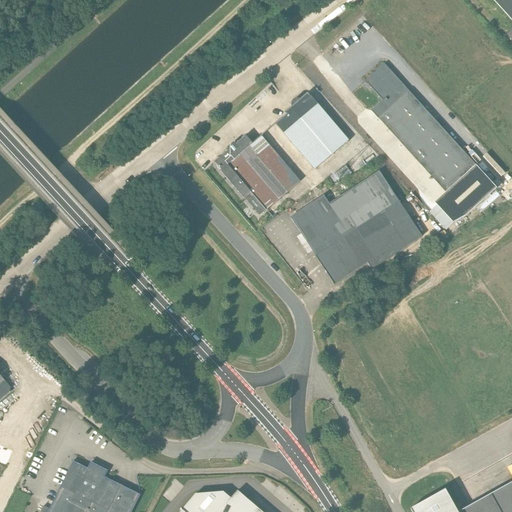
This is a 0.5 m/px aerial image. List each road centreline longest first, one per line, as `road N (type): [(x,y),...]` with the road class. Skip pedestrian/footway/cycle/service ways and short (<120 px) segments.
road 1 (secondary): [(229,380),(0,132)]
road 2 (track): [(0,218),(244,0)]
road 3 (unclassified): [(303,465),(169,472),(136,458),(57,394)]
road 4 (secondary): [(198,449),(173,450),(143,433),(7,279)]
road 5 (secondary): [(300,354),(297,310),(154,149)]
road 6 (unclassified): [(344,0),(154,149)]
road 7 (unclassified): [(154,149),(7,279)]
road 8 (unknown): [(152,466),(140,470),(70,437),(37,496)]
